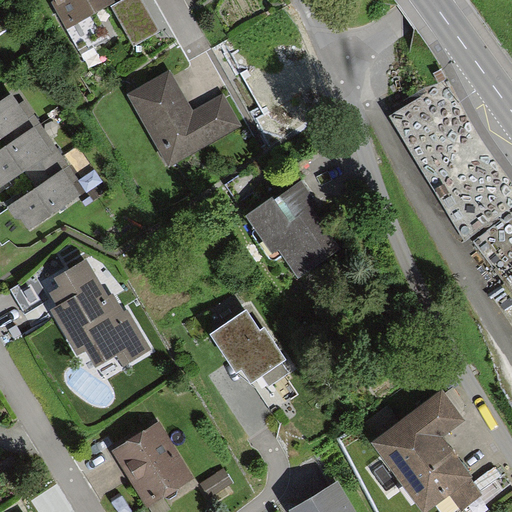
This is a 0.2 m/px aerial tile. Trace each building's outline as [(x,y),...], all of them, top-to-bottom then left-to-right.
[(52,4),(65,29),(113,4),(110,0),(58,0),(59,1),(52,4)] [(115,0),(134,39),(159,27),(146,0),(115,0)] [(173,72),(128,97),(167,166),(241,125),(225,96),(196,113),(173,72)] [(12,206),(30,233),(83,199),(63,169),(68,166),(57,148),(51,152),(34,126),(39,122),(26,102),(19,107),(13,98),(0,106),(0,190),(25,174),(36,190),(12,206)] [(284,250),(299,274),(337,249),(312,210),(319,206),(303,182),(247,218),(262,242),(267,238),(278,254),(284,250)] [(60,309),(54,312),(80,356),(88,351),(98,368),(120,356),(129,371),(157,355),(131,310),(120,316),(89,262),(57,281),(62,290),(52,296),(60,309)] [(263,330),(251,310),(219,331),(243,367),(249,363),(258,377),(289,357),(269,326),(263,330)] [(466,424),(443,393),(376,443),(427,511),(430,511),(454,494),(465,508),(485,493),(445,440),(466,424)] [(160,424),(114,453),(150,510),(196,481),(160,424)] [(211,495),(235,483),(228,469),(204,481),(211,495)] [(361,511),(341,481),(298,509),(300,511),(361,511)]
